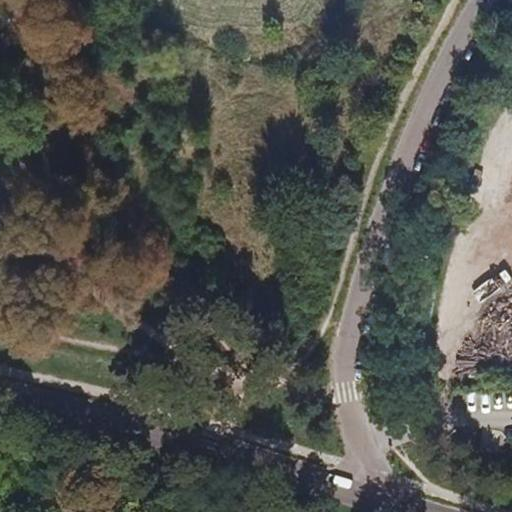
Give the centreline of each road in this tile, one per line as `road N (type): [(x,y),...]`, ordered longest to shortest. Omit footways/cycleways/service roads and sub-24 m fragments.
road 1 (unclassified): [(373,499),(353,433),(351,352),(407,164),(484,0)]
road 2 (unknown): [(258,379),(309,363),(381,149),(454,0)]
road 3 (tertiary): [(373,499),(0,395)]
road 4 (unknown): [(207,371),(0,326)]
